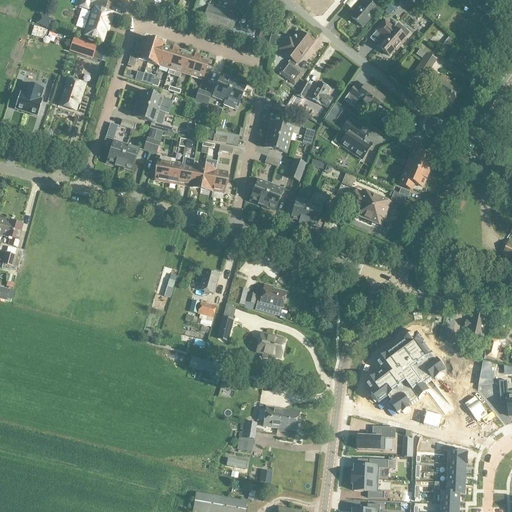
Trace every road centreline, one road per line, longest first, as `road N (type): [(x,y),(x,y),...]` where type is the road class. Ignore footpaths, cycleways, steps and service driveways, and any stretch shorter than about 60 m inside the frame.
road 1 (residential): [(82,189),(130,35),(144,26),(261,68),(235,231)]
road 2 (secondary): [(390,283),(347,353),(323,511)]
road 3 (unclassified): [(457,140),(289,0)]
road 4 (tertiary): [(390,283),(235,231)]
road 5 (tertiary): [(235,231),(82,189)]
road 6 (secondary): [(468,154),(429,235),(390,283)]
road 7 (tertiary): [(511,290),(445,303),(390,283)]
